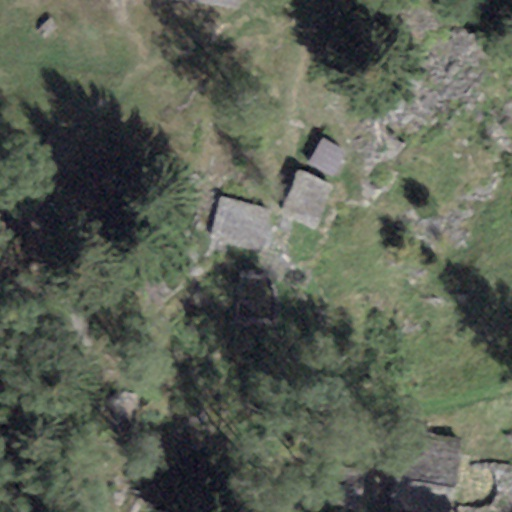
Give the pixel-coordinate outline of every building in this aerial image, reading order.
[(345,149),(320,138),(308,165),(333,176),(345,149)] [(329,184),(297,171),(279,214),(311,227),(329,184)] [(258,254),(271,212),(221,197),(208,238),(258,254)] [(452,511),(459,435),(404,430),(397,511),(414,511),(452,511)] [(362,511),(364,466),(313,465),(311,511),(362,511)]
